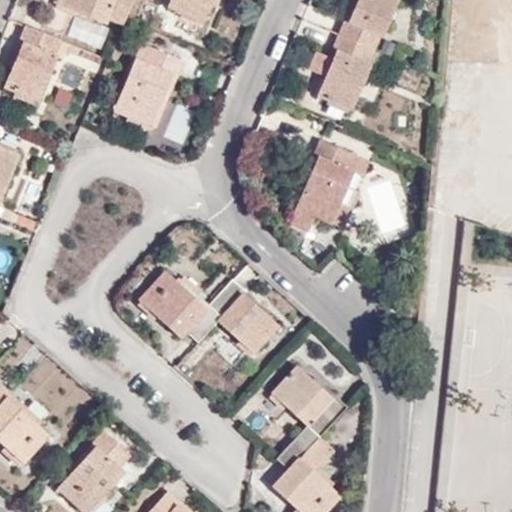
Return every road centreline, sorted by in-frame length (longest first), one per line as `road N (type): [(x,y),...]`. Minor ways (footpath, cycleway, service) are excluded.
road 1 (residential): [(178,180),(115,163),(74,172),(29,306),(223,492),(231,445),(80,310)]
road 2 (residential): [(419,511),(465,0)]
road 3 (residential): [(381,511),(386,385),(315,295),(233,214),(230,172)]
road 4 (residential): [(230,172),(227,143),(289,0)]
road 5 (residential): [(80,310),(178,180)]
